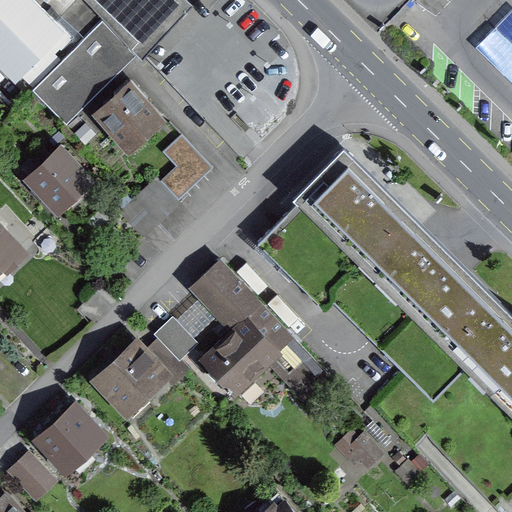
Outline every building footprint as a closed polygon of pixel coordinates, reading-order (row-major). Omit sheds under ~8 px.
[(78,46),(32,0),(0,0),(0,61),(30,92),(78,46)] [(186,0),(32,0),(78,46),(103,21),(135,55),(143,63),(197,10),(186,0)] [(511,14),(478,48),(511,82),(511,14)] [(103,21),(78,46),(30,92),(64,126),(135,55),(103,21)] [(129,156),(168,121),(133,82),(94,116),(129,156)] [(178,200),(211,169),(181,138),(164,155),(177,169),(162,184),(178,200)] [(98,183),(64,145),(28,176),(62,215),(98,183)] [(307,201),(417,312),(466,264),(349,145),(300,194),(307,201)] [(383,346),(417,312),(307,201),(261,247),(326,313),(339,301),(383,346)] [(0,221),(0,278),(28,254),(0,221)] [(189,289),(229,333),(265,304),(223,258),(189,289)] [(417,312),(383,346),(415,378),(385,408),(415,438),(428,426),(504,503),(511,496),(511,310),(466,264),(417,312)] [(265,304),(229,333),(199,361),(243,410),(285,372),(305,393),(327,373),(265,304)] [(181,353),(204,331),(181,307),(158,329),(181,353)] [(92,378),(129,419),(177,375),(140,334),(92,378)] [(73,473),(111,437),(79,403),(41,438),(73,473)] [(331,449),(353,478),(388,452),(366,422),(331,449)] [(36,504),(57,484),(29,454),(8,474),(36,504)] [(310,511),(286,486),(258,511),(310,511)] [(29,511),(8,489),(0,496),(0,511),(29,511)]
